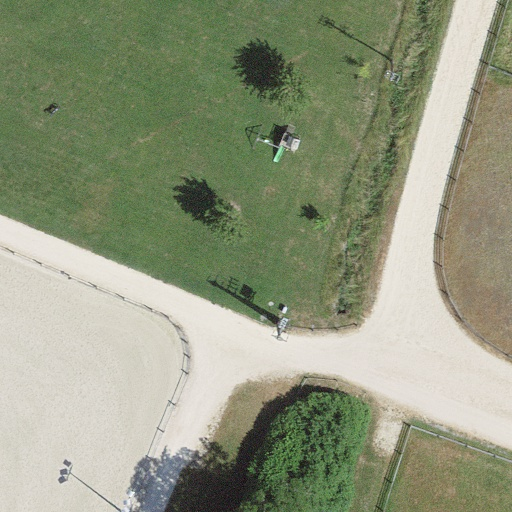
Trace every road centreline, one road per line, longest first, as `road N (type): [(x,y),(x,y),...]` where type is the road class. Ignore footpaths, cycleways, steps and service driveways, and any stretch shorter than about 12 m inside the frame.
road 1 (track): [(472,0),(383,351),(300,347),(229,321)]
road 2 (track): [(229,321),(151,511)]
